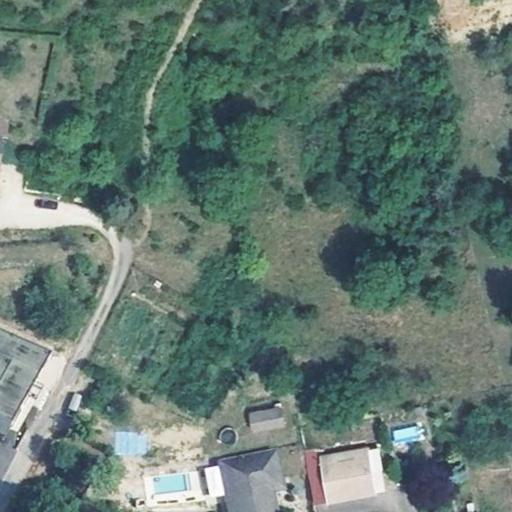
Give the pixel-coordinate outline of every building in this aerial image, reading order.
[(0,335),(0,431),(3,433),(45,359),(0,335)] [(247,411),(251,432),(285,426),(281,405),(247,411)] [(393,442),(422,440),(421,426),(392,429),(393,442)] [(320,455),(318,445),(303,447),(310,499),(374,490),(371,470),(367,448),(320,455)] [(379,469),(377,447),(367,448),(371,470),(379,469)] [(277,472),(273,450),(219,459),(228,511),(270,511),(266,487),(264,474),(277,472)] [(279,484),(277,472),(264,474),(266,487),(279,484)]
